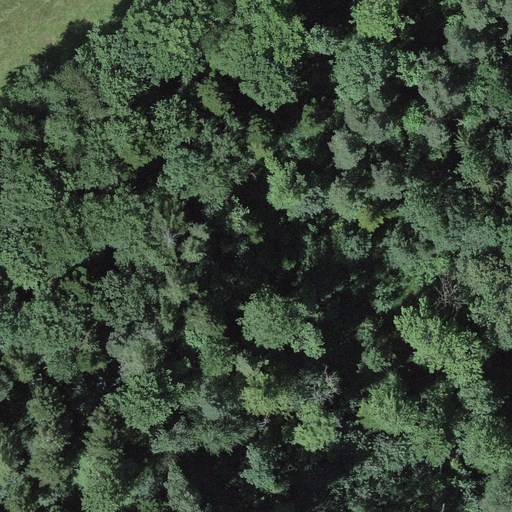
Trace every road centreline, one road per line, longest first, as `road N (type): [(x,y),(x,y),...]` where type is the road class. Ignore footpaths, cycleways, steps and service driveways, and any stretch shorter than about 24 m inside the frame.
road 1 (track): [(0,354),(77,243),(191,174),(250,166),(305,256)]
road 2 (track): [(77,511),(0,418)]
